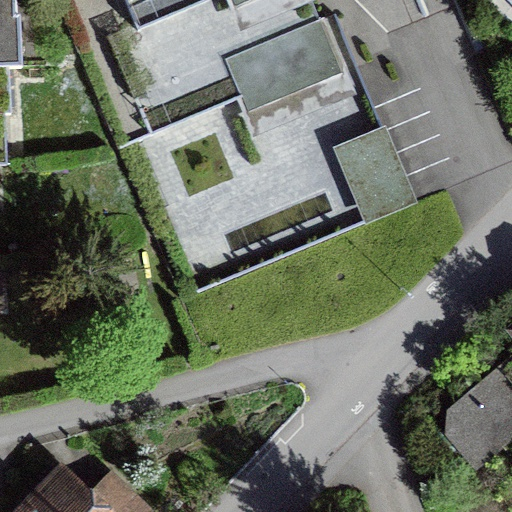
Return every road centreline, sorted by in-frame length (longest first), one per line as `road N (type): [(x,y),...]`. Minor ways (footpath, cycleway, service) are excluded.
road 1 (residential): [(392,340),(0,433)]
road 2 (tertiary): [(358,374),(231,511)]
road 3 (tertiary): [(511,229),(392,340)]
road 4 (residential): [(358,374),(399,511)]
